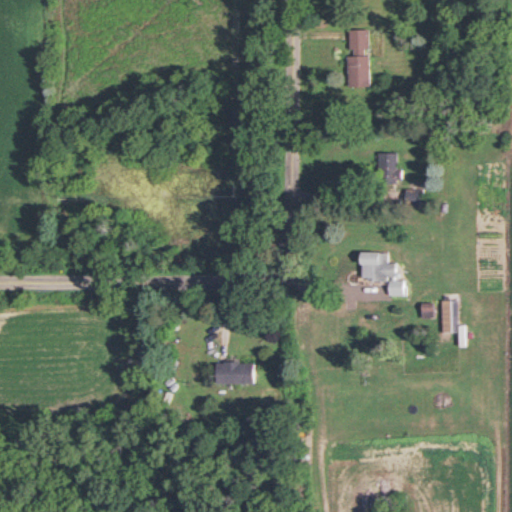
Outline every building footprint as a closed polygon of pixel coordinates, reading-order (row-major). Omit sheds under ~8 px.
[(348,89),(369,89),(369,31),(348,31),(348,89)] [(399,154),(380,154),(380,185),(399,185),(399,154)] [(423,191),(406,191),(406,207),(423,207),(423,191)] [(389,283),(389,297),(404,298),(404,282),(397,281),(397,265),(389,265),(389,254),(361,253),(360,282),(389,283)] [(458,302),(443,302),(443,334),(458,334),(458,302)] [(422,319),(432,319),(432,306),(422,306),(422,319)] [(216,364),(216,385),(254,385),(254,364),(216,364)]
